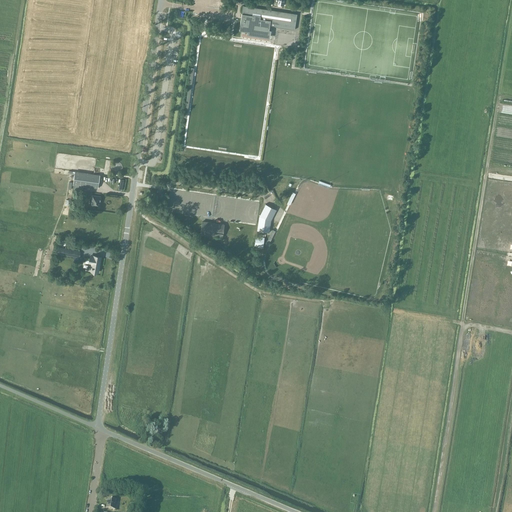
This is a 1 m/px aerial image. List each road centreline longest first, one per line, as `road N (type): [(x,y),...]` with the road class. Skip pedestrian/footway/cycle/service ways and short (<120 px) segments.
road 1 (unclassified): [(97,428),(161,0)]
road 2 (track): [(327,302),(263,293),(130,204)]
road 3 (unclassified): [(295,511),(100,429)]
